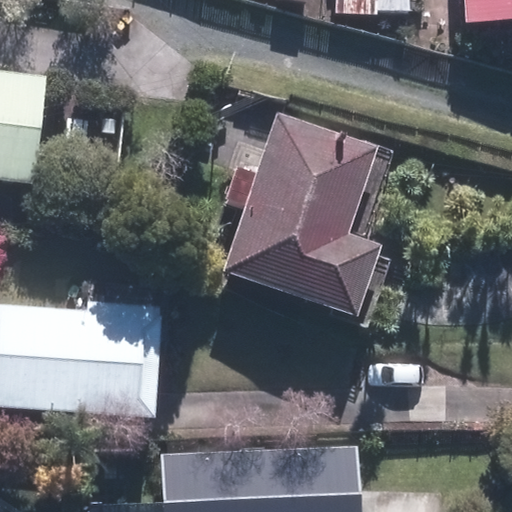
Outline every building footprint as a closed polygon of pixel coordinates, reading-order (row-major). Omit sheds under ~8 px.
[(511,0),(467,0),(469,21),(511,18),(511,0)] [(39,81),(0,76),(0,174),(27,177),(39,81)] [(380,151),(280,117),(229,266),(358,310),(378,251),(349,242),(380,151)] [(159,315),(0,307),(0,403),(154,411),(159,315)] [(352,511),(350,449),(165,457),(168,509),(97,511),(352,511)]
